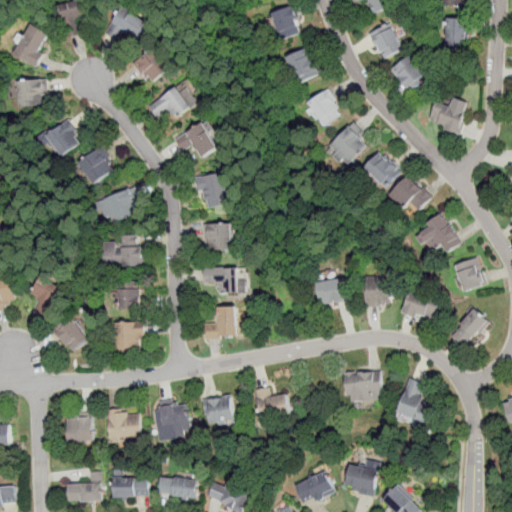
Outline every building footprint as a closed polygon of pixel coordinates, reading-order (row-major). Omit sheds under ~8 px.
[(82,0),(78,0),(59,6),(69,38),(83,34),(80,22),(89,20),(82,0)] [(370,0),(372,13),(395,9),(393,0),(370,0)] [(137,37),(148,18),(124,4),(113,23),(137,37)] [(296,7),(273,12),(279,40),(303,35),(296,7)] [(470,46),(470,20),(446,20),(446,46),(470,46)] [(405,50),(393,23),(371,34),(384,60),(405,50)] [(51,36),(33,26),(17,55),(36,65),(51,36)] [(135,67),(157,85),(173,65),(152,47),(135,67)] [(321,75),(308,48),(287,59),(300,85),(321,75)] [(393,72),(412,93),(429,78),(410,57),(393,72)] [(20,81),(19,107),(47,107),(48,81),(20,81)] [(160,116),(173,108),(177,116),(193,105),(178,84),(152,106),(160,116)] [(344,114),(330,90),(308,103),(323,127),(344,114)] [(468,109),(438,98),(429,122),(459,134),(468,109)] [(48,130),(59,157),(85,147),(74,120),(48,130)] [(195,146),(202,159),(220,149),(206,122),(178,137),(185,152),(195,146)] [(347,168),(370,144),(352,126),(328,149),(347,168)] [(117,170),(101,149),(80,165),(96,186),(117,170)] [(402,170),(379,151),(365,169),(387,187),(402,170)] [(233,203),(227,172),(198,177),(205,209),(233,203)] [(434,198),(412,175),(392,195),(415,217),(434,198)] [(103,202),(114,225),(143,211),(132,187),(103,202)] [(461,242),(445,216),(420,231),(435,257),(461,242)] [(234,251),(234,225),(204,225),(204,251),(234,251)] [(143,237),(107,237),(107,265),(144,265),(143,237)] [(465,290),(486,284),(477,256),(456,264),(465,290)] [(206,268),(206,285),(217,285),(217,294),(243,294),(243,268),(206,268)] [(0,307),(20,301),(13,277),(0,281),(0,307)] [(65,292),(44,277),(31,294),(44,304),(39,311),(47,316),(65,292)] [(394,305),(394,277),(368,277),(368,305),(394,305)] [(320,280),(321,302),(349,302),(348,279),(320,280)] [(143,280),(121,280),(121,310),(143,310),(143,280)] [(405,312),(418,318),(419,314),(437,319),(444,300),(415,287),(405,312)] [(240,307),(216,307),(216,320),(206,320),(206,337),(240,337),(240,307)] [(468,344),(490,321),(475,308),(453,332),(468,344)] [(76,316),(57,330),(72,352),(92,338),(76,316)] [(118,322),(118,348),(146,348),(146,322),(118,322)] [(347,373),(349,402),(385,399),(383,370),(347,373)] [(423,400),(428,384),(411,378),(400,414),(431,423),(437,404),(423,400)] [(270,397),(268,391),(256,394),(263,421),(292,413),(287,392),(270,397)] [(206,399),(208,424),(236,423),(235,397),(206,399)] [(192,434),(187,402),(161,406),(166,438),(192,434)] [(111,441),(143,440),(143,413),(110,414),(111,441)] [(69,416),(69,442),(96,442),(96,416),(69,416)] [(0,424),(0,445),(13,445),(13,424),(0,424)] [(377,495),(382,470),(351,464),(347,490),(377,495)] [(104,473),(92,473),(93,483),(69,484),(70,502),(105,501),(104,473)] [(336,495),(331,474),(297,482),(303,504),(336,495)] [(115,497),(151,497),(151,475),(115,475),(115,497)] [(162,496),(199,496),(199,478),(162,478),(162,496)] [(209,498),(238,511),(243,511),(252,495),(218,479),(209,498)] [(0,486),(0,507),(19,505),(16,485),(0,486)] [(385,499),(397,511),(423,511),(425,511),(399,486),(385,499)]
